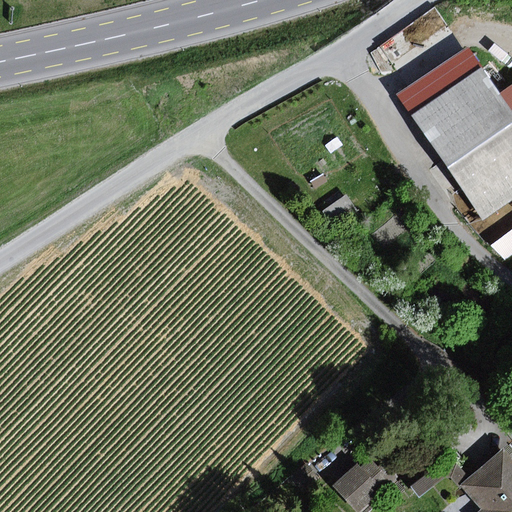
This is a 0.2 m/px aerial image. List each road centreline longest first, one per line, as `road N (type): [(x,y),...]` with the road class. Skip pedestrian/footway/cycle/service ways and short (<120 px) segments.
road 1 (track): [(0,261),(411,0)]
road 2 (track): [(441,364),(200,137)]
road 3 (track): [(511,280),(445,214),(337,52)]
road 4 (primary): [(259,0),(0,54)]
